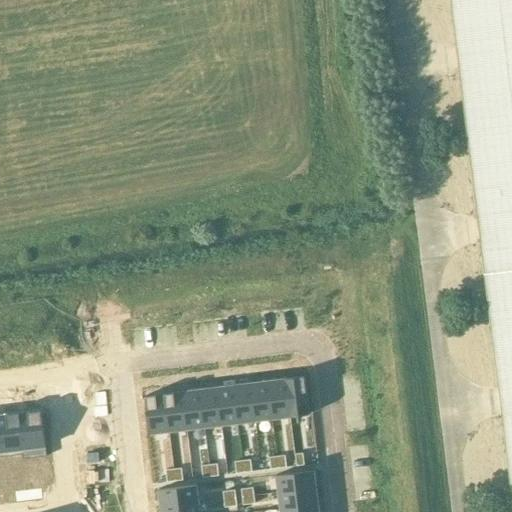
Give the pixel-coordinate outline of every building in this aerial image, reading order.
[(511,0),(452,0),(458,47),(461,71),(479,217),(482,241),(501,388),(504,414),(511,480),(511,0)] [(305,376),(286,378),(291,416),(310,414),(305,376)] [(286,378),(268,380),(273,418),(291,416),(286,378)] [(268,380),(250,382),(255,420),(273,418),(268,380)] [(250,382),(234,384),(238,422),(255,420),(250,382)] [(234,384),(217,387),(222,424),(238,422),(234,384)] [(217,387),(200,389),(205,426),(222,424),(217,387)] [(200,389),(183,391),(187,429),(205,426),(200,389)] [(183,391),(165,393),(169,431),(187,429),(183,391)] [(165,393),(146,395),(151,433),(169,431),(165,393)] [(41,409),(19,412),(24,454),(23,454),(24,459),(47,456),(41,409)] [(19,412),(0,414),(0,436),(2,456),(23,454),(24,454),(19,412)] [(303,452),(295,453),(297,465),(305,464),(303,452)] [(286,454),(278,455),(279,467),(287,466),(286,454)] [(278,455),(270,456),(271,468),(279,467),(278,455)] [(251,459),(243,460),(245,472),(253,471),(251,459)] [(243,460),(235,461),(237,473),(245,472),(243,460)] [(218,463),(210,464),(211,476),(219,475),(218,463)] [(210,464),(202,465),(203,477),(211,476),(210,464)] [(182,467),(174,468),(176,480),(183,479),(182,467)] [(174,468),(166,469),(168,481),(176,480),(174,468)] [(315,470),(277,474),(279,493),(317,488),(315,470)] [(197,484),(159,489),(162,507),(200,502),(197,484)] [(253,487),(242,488),(242,496),(254,495),(253,487)] [(41,488),(28,490),(30,500),(43,498),(41,488)] [(317,488),(279,493),(281,509),(319,505),(317,488)] [(235,489),(223,491),(224,499),(236,497),(235,489)] [(28,490),(15,492),(17,502),(30,500),(28,490)] [(254,495),(242,496),(243,504),(255,503),(254,495)] [(236,497),(224,499),(225,507),(237,505),(236,497)] [(200,511),(200,502),(162,507),(162,511),(200,511)]
